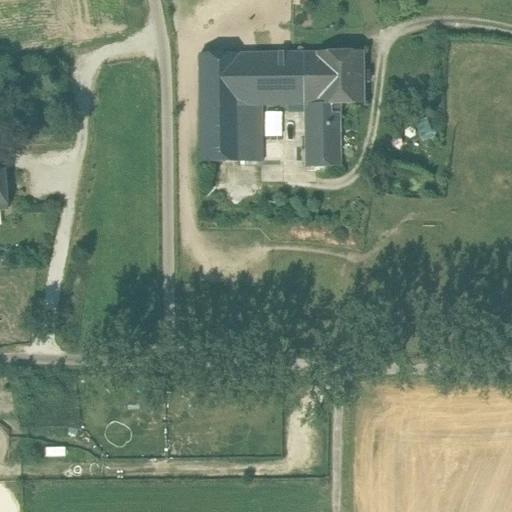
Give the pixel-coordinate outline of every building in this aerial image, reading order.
[(363,53),(315,54),(316,105),(319,105),(340,105),(364,104),(363,53)] [(315,54),(237,55),(238,162),(262,162),(262,106),(299,105),(305,105),(316,105),(315,54)] [(237,55),(199,55),(200,162),(238,162),(237,55)] [(340,105),(319,105),(316,105),(305,105),(306,168),(341,167),(340,105)] [(315,203),(275,204),(276,228),(315,227),(315,203)] [(341,203),(315,203),(315,227),(342,227),(341,203)]
